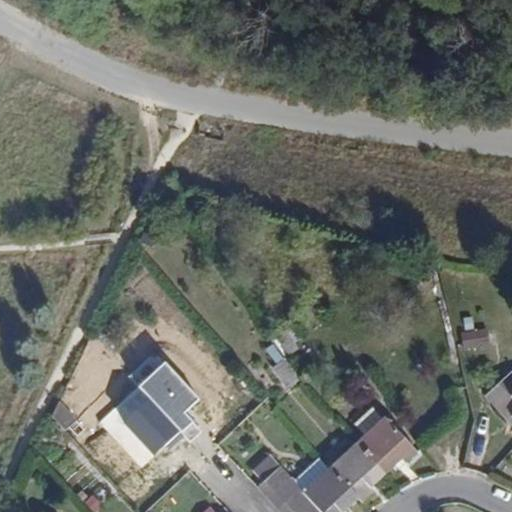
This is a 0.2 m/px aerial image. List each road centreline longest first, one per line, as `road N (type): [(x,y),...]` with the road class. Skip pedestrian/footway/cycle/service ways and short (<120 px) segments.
road 1 (unclassified): [(511,149),(194,99),(0,13)]
road 2 (residential): [(511,511),(448,489),(397,511)]
